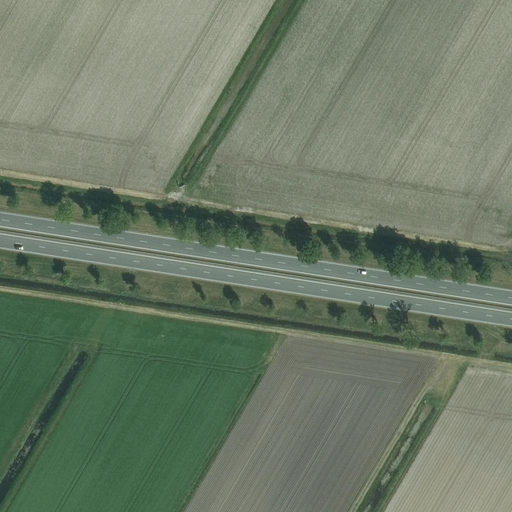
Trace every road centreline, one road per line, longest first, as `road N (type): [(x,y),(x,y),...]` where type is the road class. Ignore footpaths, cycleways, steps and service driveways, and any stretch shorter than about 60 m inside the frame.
road 1 (trunk): [(0,239),(511,318)]
road 2 (trunk): [(511,296),(0,217)]
